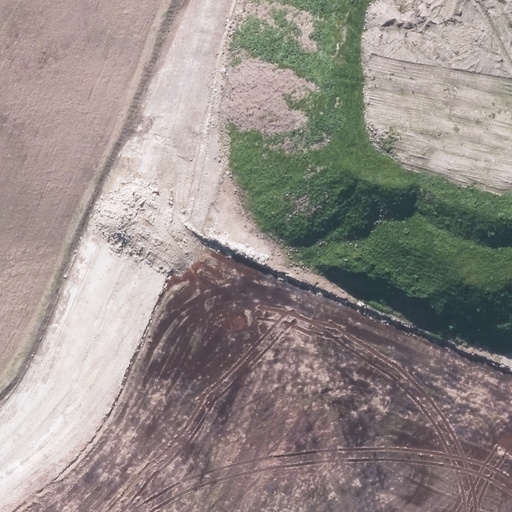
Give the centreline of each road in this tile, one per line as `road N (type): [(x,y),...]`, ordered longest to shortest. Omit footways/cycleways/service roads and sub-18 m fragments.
road 1 (unknown): [(0,406),(84,330),(221,0)]
road 2 (unknown): [(121,240),(511,398)]
